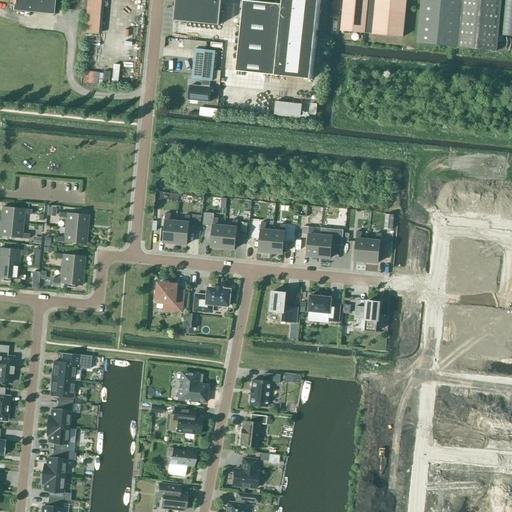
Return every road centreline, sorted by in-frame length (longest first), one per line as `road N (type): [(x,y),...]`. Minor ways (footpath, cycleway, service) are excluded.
road 1 (residential): [(252,269),(203,511)]
road 2 (residential): [(39,301),(18,511)]
road 3 (residential): [(0,14),(67,30),(68,72),(83,93),(149,94)]
road 4 (residential): [(252,269),(439,288)]
road 5 (residential): [(439,288),(423,454)]
road 6 (residential): [(133,258),(149,94)]
road 7 (residential): [(39,301),(93,306),(104,258),(133,258)]
road 8 (residential): [(511,227),(447,221),(439,288)]
